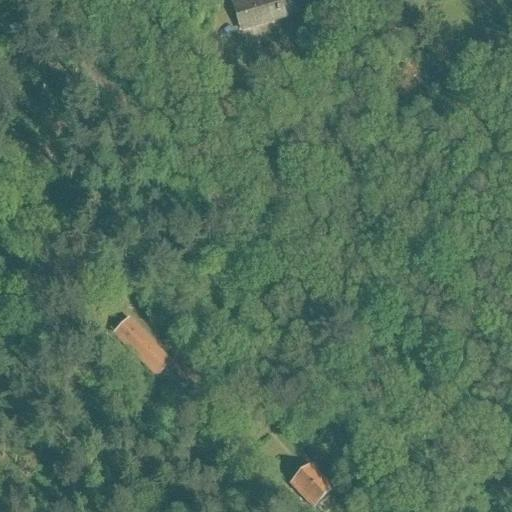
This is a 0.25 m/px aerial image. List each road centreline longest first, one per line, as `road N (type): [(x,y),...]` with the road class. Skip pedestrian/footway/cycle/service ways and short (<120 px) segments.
road 1 (track): [(354,342),(25,0)]
road 2 (track): [(511,152),(354,342)]
road 3 (track): [(354,342),(201,479),(204,511)]
road 4 (track): [(511,504),(354,342)]
